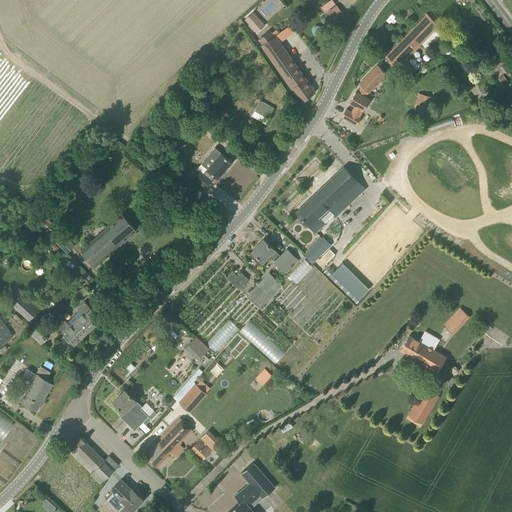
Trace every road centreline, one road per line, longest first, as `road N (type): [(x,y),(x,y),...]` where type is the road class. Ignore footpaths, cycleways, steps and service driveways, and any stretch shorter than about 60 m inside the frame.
road 1 (unclassified): [(73,409),(116,344),(295,148),(381,0)]
road 2 (track): [(0,39),(24,71),(235,222)]
road 3 (unclassified): [(183,511),(253,433),(393,356)]
road 4 (unclassified): [(183,511),(73,409)]
